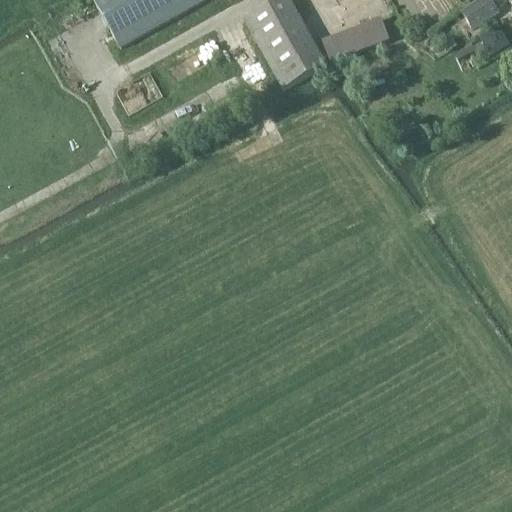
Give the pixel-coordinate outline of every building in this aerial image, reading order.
[(90,0),(120,52),(211,0),(90,0)] [(472,34),(499,16),(488,0),(482,0),(460,15),(472,34)] [(286,1),(244,24),(284,94),(326,71),(286,1)] [(379,24),(330,44),(339,64),(387,43),(379,24)] [(483,58),(509,44),(503,32),(476,46),(483,58)] [(457,48),(451,40),(443,45),(448,54),(457,48)] [(200,51),(172,66),(179,80),(207,66),(200,51)] [(129,113),(163,96),(151,73),(118,90),(129,113)]
